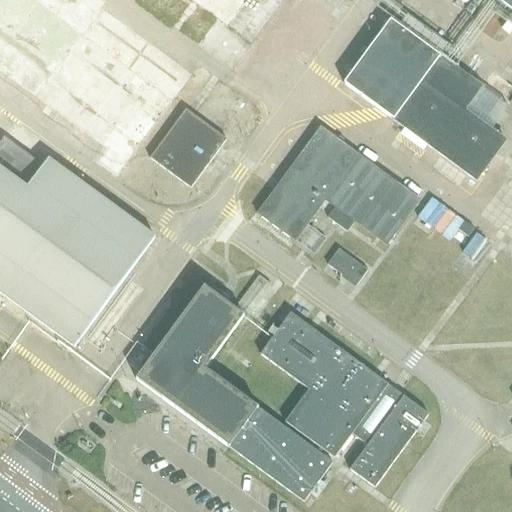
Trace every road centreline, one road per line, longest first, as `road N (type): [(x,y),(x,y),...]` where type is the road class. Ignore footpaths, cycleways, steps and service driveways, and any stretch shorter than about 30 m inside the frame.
road 1 (unknown): [(0,96),(143,203),(183,217),(209,213)]
road 2 (unknown): [(130,0),(234,72),(260,84),(304,85)]
